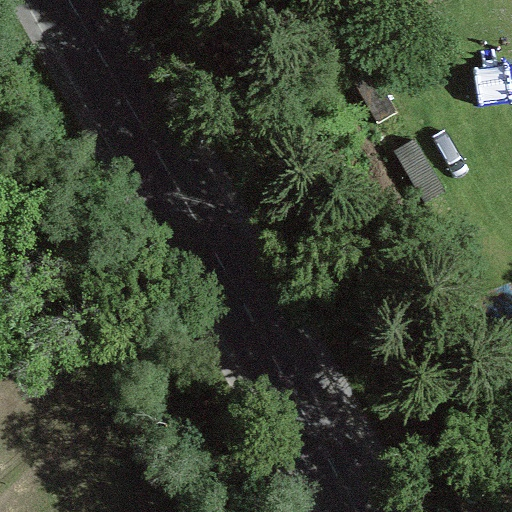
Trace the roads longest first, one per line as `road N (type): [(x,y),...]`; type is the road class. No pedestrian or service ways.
road 1 (tertiary): [(359,511),(73,0)]
road 2 (track): [(192,511),(302,409)]
